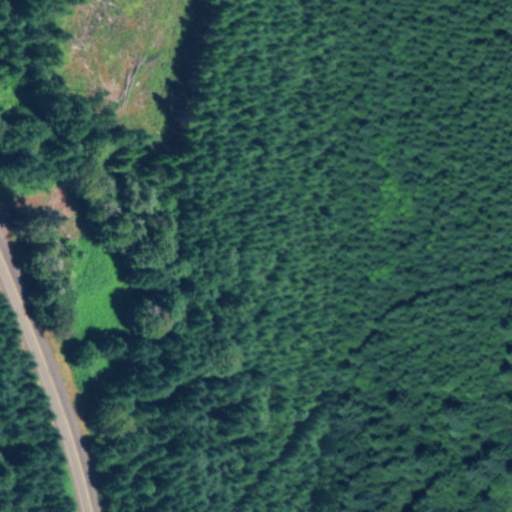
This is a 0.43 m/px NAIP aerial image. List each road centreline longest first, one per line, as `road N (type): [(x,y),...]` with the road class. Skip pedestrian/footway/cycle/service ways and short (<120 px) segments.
road 1 (residential): [(192,511),(407,301),(511,269)]
road 2 (residential): [(113,511),(31,214),(13,202),(0,157)]
